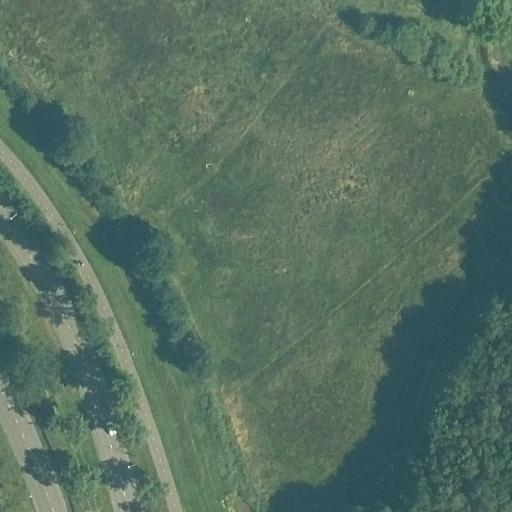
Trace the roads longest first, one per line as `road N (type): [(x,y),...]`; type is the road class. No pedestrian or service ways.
road 1 (primary): [(127,511),(82,357),(0,216)]
road 2 (primary): [(0,391),(52,511)]
